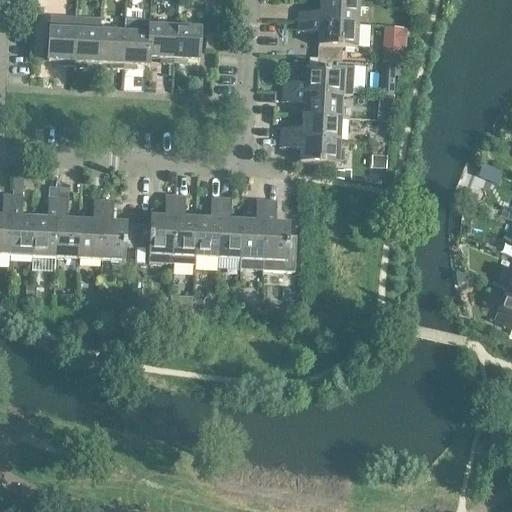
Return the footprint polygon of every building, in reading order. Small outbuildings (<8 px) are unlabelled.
[(320,1),(319,15),(298,14),(297,23),(357,27),(358,3),(320,1)] [(72,69),(75,20),(49,19),(47,63),(62,64),(62,68),(72,69)] [(99,33),(100,21),(75,20),(72,69),(82,70),(83,65),(97,65),(99,33)] [(297,23),(297,33),(318,35),(317,60),(341,61),(341,50),(356,50),(357,27),(297,23)] [(148,36),(150,36),(149,60),(162,61),(162,66),(172,66),(174,29),(148,28),(148,36)] [(172,66),(182,67),(183,62),(198,63),(200,31),(174,29),(172,66)] [(97,65),(112,66),(112,71),(122,72),(124,35),(99,33),(97,65)] [(122,72),(132,72),(133,67),(148,68),(149,60),(150,36),(148,36),(124,35),(122,72)] [(282,84),(281,94),(341,97),(351,98),(353,67),(340,66),(341,61),(317,60),(316,72),(304,72),(303,86),(282,84)] [(381,78),(380,99),(393,100),(393,78),(381,78)] [(281,94),(281,104),(302,105),(302,117),(340,120),(341,97),(281,94)] [(302,117),(301,131),(279,130),(279,139),(339,142),(340,120),(302,117)] [(279,139),(278,150),(300,151),(299,164),(338,167),(339,142),(279,139)] [(369,155),(369,167),(383,168),(384,155),(369,155)] [(0,257),(9,258),(12,198),(2,197),(1,219),(0,218),(0,257)] [(33,221),(21,220),(22,198),(12,198),(9,258),(32,259),(33,221)] [(136,250),(148,251),(147,267),(171,268),(175,198),(165,198),(164,219),(150,219),(149,227),(137,226),(136,250)] [(175,198),(171,268),(193,270),(194,260),(196,221),(183,220),(184,199),(175,198)] [(47,200),(46,221),(33,221),(32,259),(54,260),(57,200),(47,200)] [(79,223),(66,222),(67,201),(57,200),(54,260),(77,261),(79,223)] [(220,201),(210,200),(209,222),(196,221),(194,260),(217,261),(220,201)] [(242,223),(229,223),(230,201),(220,201),(217,261),(239,262),(242,223)] [(103,202),(93,202),(92,224),(79,223),(77,261),(100,263),(103,202)] [(137,226),(112,225),(113,203),(103,202),(100,263),(123,264),(124,250),(136,250),(137,226)] [(239,272),(262,273),(262,263),(263,263),(265,203),(256,203),(255,224),(242,223),(239,262),(239,272)] [(262,263),(262,273),(293,275),(295,239),(287,238),(288,226),(274,225),(275,204),(265,203),(263,263),(262,263)] [(25,289),(25,301),(33,302),(34,290),(25,289)] [(511,296),(508,294),(495,325),(511,331),(511,333),(510,340),(511,340),(511,296)]
